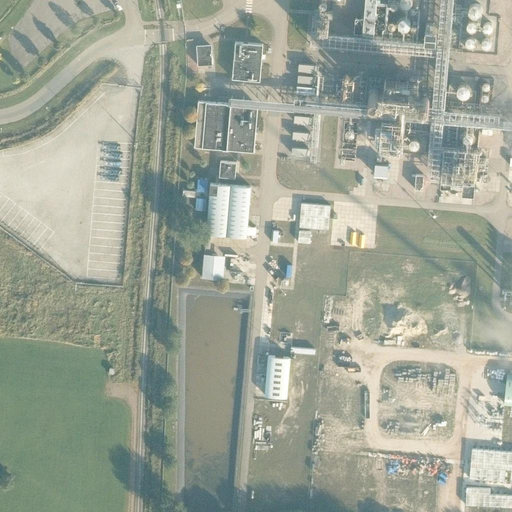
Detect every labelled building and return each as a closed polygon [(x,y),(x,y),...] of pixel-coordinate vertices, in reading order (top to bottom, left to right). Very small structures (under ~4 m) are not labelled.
[(376,0),(365,0),(363,33),(374,34),(376,0)] [(471,5),(469,8),(469,11),(471,14),(473,16),(477,16),(480,15),(482,12),(483,9),(482,6),(480,4),(477,3),(473,3),(471,5)] [(330,17),(317,16),(316,28),(329,29),(330,17)] [(410,26),(410,23),(410,21),(408,18),(405,17),(402,17),(400,19),(398,22),(398,25),(399,27),(402,29),(405,29),(408,28),(410,26)] [(354,32),(362,33),(363,18),(356,18),(354,32)] [(438,23),(427,22),(425,39),(436,40),(438,23)] [(263,43),(235,40),(232,77),(260,80),(263,43)] [(213,55),(212,56),(211,46),(200,46),(200,58),(197,58),(198,65),(213,64),(213,55)] [(298,70),(316,72),(317,64),(299,63),(298,70)] [(298,81),(316,83),(316,75),(298,74),(298,81)] [(379,100),(420,103),(421,92),(418,92),(419,81),(385,79),(385,89),(380,89),(379,100)] [(470,90),(469,87),(467,85),(464,84),(461,84),(459,86),(457,88),(457,91),(458,94),(460,96),(463,97),(466,97),(468,95),(470,93),(470,90)] [(297,92),(315,94),(315,86),(297,85),(297,92)] [(426,95),(425,95),(424,95),(423,95),(422,95),(422,96),(421,96),(421,97),(420,98),(420,99),(420,100),(420,101),(421,101),(421,102),(422,103),(423,103),(424,104),(425,104),(426,103),(427,103),(428,103),(428,102),(429,101),(429,100),(429,99),(429,98),(429,97),(428,97),(428,96),(427,95),(426,95)] [(195,145),(254,151),(258,106),(199,100),(195,145)] [(294,122),(312,123),(313,116),(295,114),(294,122)] [(380,151),(402,153),(404,120),(382,119),(380,151)] [(293,138),(311,139),(311,132),(293,130),(293,138)] [(464,136),(463,138),(464,141),(467,142),(469,142),(472,141),(473,139),(473,137),(472,134),(470,133),(468,132),(465,133),(464,136)] [(411,140),(410,143),(410,145),(412,147),(414,148),(417,148),(419,146),(420,144),(419,141),(417,139),(415,138),(412,139),(411,140)] [(477,148),(444,145),(442,178),(463,180),(462,191),(474,192),(475,181),(474,180),(477,148)] [(292,154),(310,155),(310,148),(292,146),(292,154)] [(236,161),(220,160),(219,176),(235,177),(236,161)] [(388,163),(375,163),(374,175),(387,176),(388,163)] [(424,174),(416,173),(415,188),(423,188),(424,174)] [(252,185),(210,182),(206,232),(247,236),(248,233),(256,234),(256,226),(248,226),(252,185)] [(301,202),(299,226),(329,229),(331,205),(301,202)] [(299,230),(298,242),(310,243),(311,231),(299,230)] [(202,277),(223,279),(225,255),(204,253),(202,277)] [(342,282),(343,261),(302,259),(301,280),(342,282)] [(291,356),(268,355),(265,394),(288,396),(291,356)]
